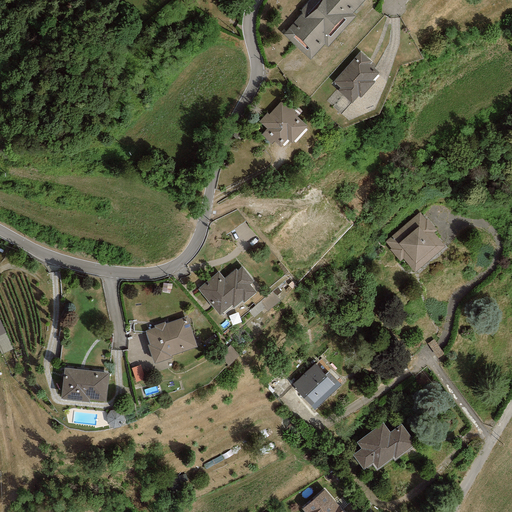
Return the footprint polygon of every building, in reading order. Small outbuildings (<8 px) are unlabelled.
[(315,0),(285,33),(313,59),(367,0),(315,0)] [(362,54),(334,88),(356,106),(384,72),(362,54)] [(286,101),(264,124),(286,146),(308,123),(286,101)] [(422,211),(385,244),(413,276),(450,244),(422,211)] [(217,270),(199,284),(224,314),(260,284),(243,263),(224,278),(217,270)] [(189,313),(144,328),(154,358),(199,343),(189,313)] [(0,317),(0,347),(2,352),(13,347),(0,317)] [(319,356),(291,382),(314,407),(342,381),(319,356)] [(109,370),(63,365),(61,393),(106,397),(109,370)] [(132,368),(135,383),(144,381),(141,366),(132,368)] [(119,411),(106,413),(109,428),(122,426),(119,411)] [(383,419),(356,437),(361,444),(353,450),(363,464),(372,458),(377,464),(394,452),(396,455),(417,440),(402,419),(389,428),(383,419)] [(347,511),(325,486),(302,506),(307,511),(347,511)]
